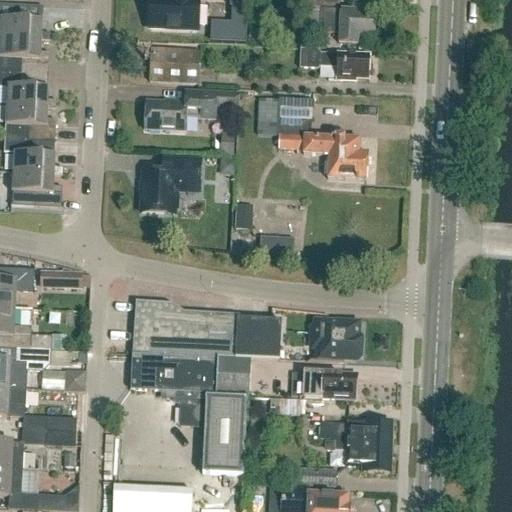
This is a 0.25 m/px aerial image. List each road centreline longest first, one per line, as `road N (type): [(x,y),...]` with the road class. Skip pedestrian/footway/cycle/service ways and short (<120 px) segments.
road 1 (residential): [(438,301),(310,296),(104,262)]
road 2 (tertiary): [(438,301),(452,0)]
road 3 (residential): [(87,258),(99,0)]
road 4 (residential): [(89,511),(104,262)]
road 5 (tertiary): [(429,511),(438,301)]
